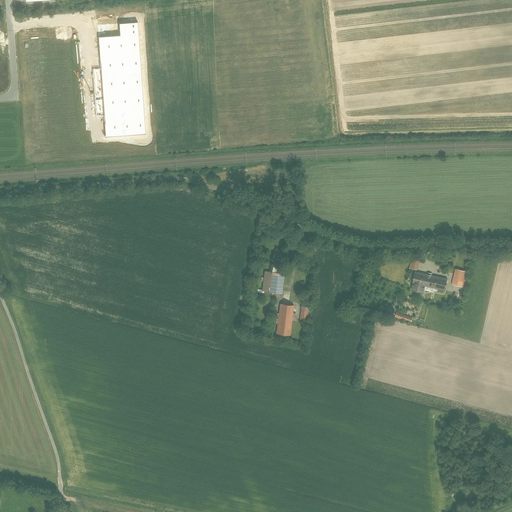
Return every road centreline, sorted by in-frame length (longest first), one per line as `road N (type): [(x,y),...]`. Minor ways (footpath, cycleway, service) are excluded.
road 1 (residential): [(0,192),(186,180),(358,248),(511,247)]
road 2 (unclassified): [(0,294),(55,453),(65,511)]
